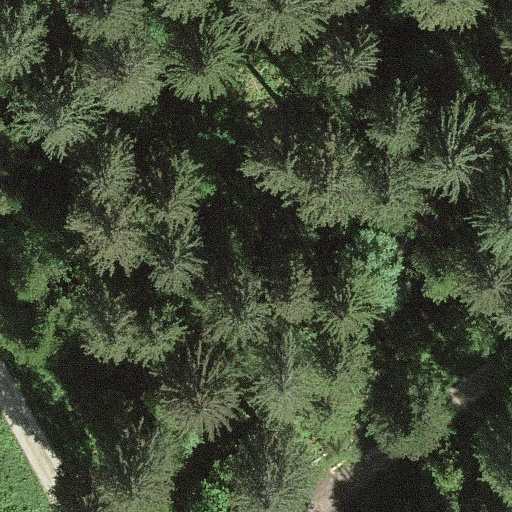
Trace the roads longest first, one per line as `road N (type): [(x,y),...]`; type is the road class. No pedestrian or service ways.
road 1 (track): [(511,360),(316,511)]
road 2 (track): [(0,383),(66,511)]
